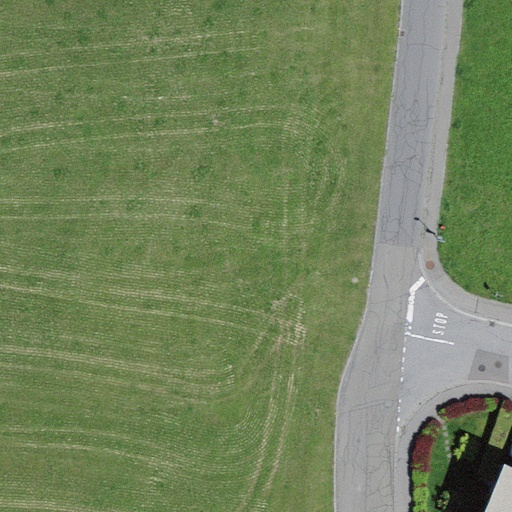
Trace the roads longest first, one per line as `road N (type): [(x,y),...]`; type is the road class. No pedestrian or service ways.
road 1 (residential): [(390,302),(427,0)]
road 2 (residential): [(367,511),(370,426),(390,302)]
road 3 (residential): [(390,302),(511,343)]
